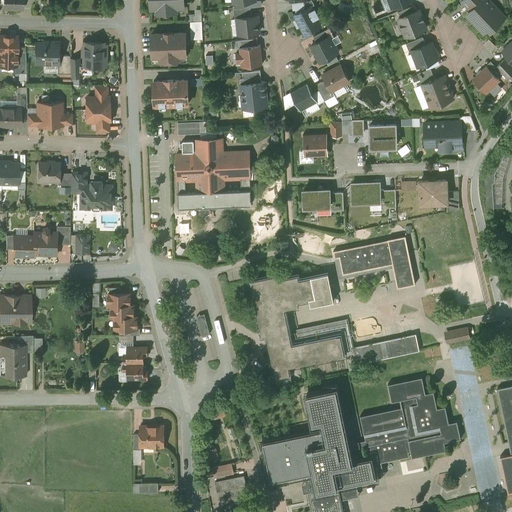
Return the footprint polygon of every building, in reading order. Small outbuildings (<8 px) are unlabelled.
[(23,0),(3,0),(3,8),(23,8),(23,0)] [(184,0),(150,0),(151,9),(157,8),(157,12),(177,12),(177,8),(185,7),(184,0)] [(312,0),(308,0),(304,1),(305,9),(311,6),(315,4),(312,0)] [(496,4),(487,4),(487,0),(462,0),(461,1),(470,10),(468,12),(468,14),(471,17),(472,18),(472,20),(474,22),(473,22),(475,24),(477,24),(484,31),(490,26),(490,24),(497,24),(505,17),(499,11),(496,11),(496,4)] [(304,1),(292,2),(293,9),(296,9),(296,13),(305,9),(304,1)] [(415,4),(398,11),(400,16),(417,10),(415,4)] [(251,6),(234,8),(235,18),(237,18),(237,17),(252,16),(251,6)] [(296,13),(295,14),(297,19),(295,20),(298,26),(300,25),(305,34),(321,25),(316,16),(318,15),(315,9),(313,10),(311,6),(305,9),(296,13)] [(400,16),(399,17),(398,19),(402,27),(403,28),(406,36),(412,33),(426,28),(419,9),(417,10),(400,16)] [(252,16),(237,17),(237,18),(239,34),(259,32),(257,15),(252,16)] [(329,27),(313,36),(317,42),(329,35),(331,39),(334,37),(329,27)] [(172,31),(166,31),(164,33),(152,33),(152,42),(152,48),(153,56),(159,56),(160,58),(161,60),(162,60),(162,59),(178,58),(178,59),(179,59),(179,57),(180,55),(187,55),(186,46),(186,40),(186,32),(173,32),(172,31)] [(17,36),(0,35),(0,63),(16,64),(16,53),(17,53),(17,36)] [(317,42),(311,45),(320,62),(338,52),(338,49),(336,46),(334,45),(331,39),(329,35),(317,42)] [(423,35),(406,42),(409,50),(412,49),(426,43),(423,35)] [(257,38),(239,40),(239,47),(258,45),(257,38)] [(50,41),(50,43),(36,42),(35,62),(59,63),(60,63),(60,55),(60,41),(50,41)] [(426,43),(412,49),(418,65),(438,57),(431,41),(426,43)] [(511,41),(503,51),(507,56),(511,60),(511,41)] [(104,42),(85,42),(84,65),(93,65),(93,67),(103,67),(104,61),(107,61),(107,44),(104,44),(104,42)] [(258,45),(239,47),(240,52),(236,52),(237,61),(241,61),(242,66),(261,64),(263,63),(262,56),(261,56),(260,52),(261,52),(260,44),(258,45)] [(71,55),(60,55),(60,63),(59,63),(59,73),(71,73),(71,59),(71,55)] [(511,60),(507,56),(496,66),(497,67),(502,72),(507,78),(511,73),(511,60)] [(80,58),(72,58),(72,59),(71,59),(71,73),(72,76),(81,76),(80,58)] [(496,66),(491,60),(486,65),(487,66),(493,72),(497,67),(496,66)] [(341,65),(323,74),(326,79),(332,90),(349,80),(341,65)] [(493,72),(487,66),(482,70),(481,68),(477,72),(479,73),(474,78),(486,90),(499,78),(497,76),(493,72)] [(431,67),(418,72),(422,83),(435,77),(431,67)] [(497,67),(493,72),(497,76),(502,72),(497,67)] [(260,70),(242,72),(243,78),(240,78),(241,84),(262,81),(260,70)] [(435,77),(422,83),(426,94),(449,85),(444,74),(435,77)] [(188,79),(154,81),(155,105),(189,103),(188,79)] [(332,90),(326,79),(316,84),(319,89),(325,100),(335,94),(332,90)] [(262,81),(241,84),(242,94),(239,94),(240,100),(239,100),(239,106),(243,105),(243,108),(267,105),(265,81),(262,81)] [(307,82),(291,91),(301,110),(317,101),(318,101),(313,93),(307,82)] [(108,85),(96,85),(96,96),(108,95),(108,85)] [(449,85),(426,94),(431,105),(453,97),(449,85)] [(319,89),(313,93),(318,101),(317,101),(318,104),(325,100),(319,89)] [(26,92),(16,92),(16,107),(20,107),(20,108),(27,108),(26,92)] [(96,96),(87,96),(88,109),(111,108),(111,107),(110,95),(108,95),(96,96)] [(62,101),(49,102),(50,125),(51,125),(63,124),(62,112),(62,101)] [(49,102),(37,102),(37,113),(38,125),(50,125),(49,102)] [(16,107),(0,107),(0,125),(20,125),(20,108),(20,107),(16,107)] [(111,108),(88,109),(88,121),(97,121),(109,120),(111,120),(111,108)] [(73,112),(62,112),(63,124),(74,124),(73,112)] [(37,113),(27,113),(27,125),(38,125),(37,113)] [(471,114),(460,114),(460,120),(461,120),(461,130),(477,130),(471,114)] [(109,120),(97,121),(98,131),(110,130),(109,120)] [(200,120),(178,122),(178,134),(201,133),(200,120)] [(340,120),(331,120),(332,134),(341,133),(340,120)] [(363,120),(353,120),(353,132),(364,132),(363,120)] [(445,121),(445,149),(451,148),(451,143),(462,143),(461,130),(461,120),(460,120),(445,121)] [(445,149),(445,121),(425,122),(426,145),(440,144),(440,149),(445,149)] [(396,123),(370,124),(370,145),(371,145),(380,144),(380,146),(388,145),(388,144),(396,144),(397,144),(396,123)] [(326,134),(305,134),(306,149),(306,153),(313,153),(327,152),(326,134)] [(249,150),(223,151),(222,138),(195,139),(182,140),(183,142),(180,143),(181,148),(183,148),(183,153),(177,153),(178,180),(186,180),(197,179),(197,191),(224,189),(224,178),(241,178),(250,177),(249,150)] [(485,173),(486,208),(494,207),(492,183),(494,182),(495,175),(494,173),(507,149),(501,145),(485,173)] [(511,153),(511,152),(507,149),(494,173),(495,175),(494,182),(492,183),(494,207),(503,205),(505,176),(511,153)] [(18,162),(6,162),(6,161),(2,161),(1,182),(17,182),(18,182),(18,170),(18,162)] [(61,162),(39,162),(38,180),(60,180),(61,172),(61,162)] [(72,172),(61,172),(60,180),(60,184),(72,184),(72,172)] [(86,172),(72,172),(72,184),(72,190),(82,190),(82,184),(85,184),(86,172)] [(186,180),(178,180),(179,207),(252,204),(250,177),(241,178),(241,189),(224,189),(197,191),(186,191),(186,180)] [(416,179),(402,180),(402,189),(417,188),(416,179)] [(446,179),(420,180),(421,202),(429,202),(429,204),(438,203),(438,201),(447,201),(447,191),(446,179)] [(380,181),(351,182),(352,200),(380,199),(381,198),(380,188),(380,181)] [(100,182),(94,182),(92,184),(85,184),(82,184),(82,190),(82,204),(91,205),(91,207),(94,209),(99,209),(101,207),(111,207),(112,185),(102,185),(100,182)] [(323,184),(318,184),(319,188),(303,189),(304,197),(304,204),(311,204),(331,203),(330,191),(330,188),(323,188),(323,184)] [(396,188),(383,188),(380,188),(381,198),(380,199),(381,206),(396,206),(396,188)] [(343,190),(330,191),(331,203),(331,209),(344,208),(343,190)] [(459,190),(447,191),(447,201),(447,210),(459,208),(459,190)] [(71,226),(57,225),(57,232),(58,232),(58,243),(70,243),(71,234),(71,226)] [(48,228),(44,228),(42,230),(42,232),(34,232),(34,253),(57,254),(58,243),(58,232),(57,232),(51,232),(51,230),(48,228)] [(14,235),(6,234),(6,248),(13,248),(14,235)] [(89,235),(77,234),(77,244),(76,252),(89,253),(89,235)] [(14,235),(13,248),(13,255),(34,255),(34,253),(34,236),(14,235)] [(387,239),(333,250),(335,257),(339,256),(343,274),(393,264),(397,287),(415,283),(409,251),(405,235),(387,239)] [(290,333),(289,329),(284,308),(299,305),(298,300),(309,298),(311,305),(334,301),(333,294),(328,272),(299,279),(298,274),(284,277),(283,273),(250,279),(256,306),(255,308),(256,310),(257,312),(257,313),(257,315),(257,318),(259,319),(259,320),(258,322),(259,325),(260,326),(260,328),(260,329),(260,332),(261,333),(262,334),(270,333),(271,336),(272,338),(270,339),(268,341),(275,376),(290,373),(288,366),(353,352),(347,322),(298,332),(297,331),(290,333)] [(109,293),(108,293),(108,305),(134,305),(134,304),(130,304),(130,293),(122,293),(109,293)] [(0,321),(15,322),(15,297),(16,294),(15,295),(13,295),(13,294),(12,294),(12,295),(10,295),(10,294),(9,294),(9,297),(7,297),(6,296),(5,295),(4,295),(0,294),(0,321)] [(15,297),(15,322),(23,322),(23,317),(30,317),(30,295),(20,295),(19,295),(18,296),(18,297),(15,297)] [(134,305),(108,305),(112,305),(112,316),(137,316),(134,316),(134,305)] [(210,332),(205,312),(197,314),(202,334),(210,332)] [(137,316),(112,316),(112,317),(115,317),(115,328),(121,328),(125,328),(137,328),(137,316)] [(457,329),(444,332),(446,342),(459,339),(457,329)] [(218,359),(214,333),(204,334),(207,360),(218,359)] [(415,334),(389,339),(393,355),(419,350),(415,334)] [(33,335),(20,335),(21,344),(26,344),(26,351),(33,351),(33,335)] [(389,339),(362,345),(365,361),(393,355),(389,339)] [(123,354),(127,354),(127,346),(134,346),(134,341),(120,341),(119,341),(119,354),(123,354)] [(21,344),(0,343),(0,354),(5,354),(5,374),(26,374),(26,366),(24,366),(24,351),(26,351),(26,344),(21,344)] [(134,346),(127,346),(127,354),(123,354),(123,362),(144,362),(144,354),(148,354),(148,346),(134,346)] [(144,362),(123,362),(123,370),(127,370),(127,378),(148,378),(148,370),(144,370),(144,362)] [(307,393),(311,412),(313,422),(322,420),(324,429),(263,442),(265,450),(266,455),(271,480),(286,477),(304,473),(311,505),(312,511),(342,511),(339,495),(357,491),(356,482),(374,478),(370,459),(408,451),(405,436),(375,442),(374,439),(407,432),(411,451),(419,449),(420,455),(424,454),(425,454),(445,449),(444,441),(460,438),(457,421),(448,422),(445,406),(437,408),(433,391),(425,393),(421,377),(388,384),(392,401),(400,399),(401,407),(360,415),(366,440),(348,444),(336,387),(307,393)] [(511,384),(497,388),(509,442),(511,453),(500,456),(508,492),(511,491),(511,384)] [(226,415),(223,406),(211,410),(213,419),(226,415)] [(164,425),(140,425),(140,433),(140,446),(141,446),(164,445),(164,425)] [(216,447),(207,449),(209,457),(218,455),(216,447)] [(216,476),(217,479),(236,475),(235,470),(233,464),(215,468),(216,476)] [(158,482),(140,482),(140,492),(158,492),(158,482)]
